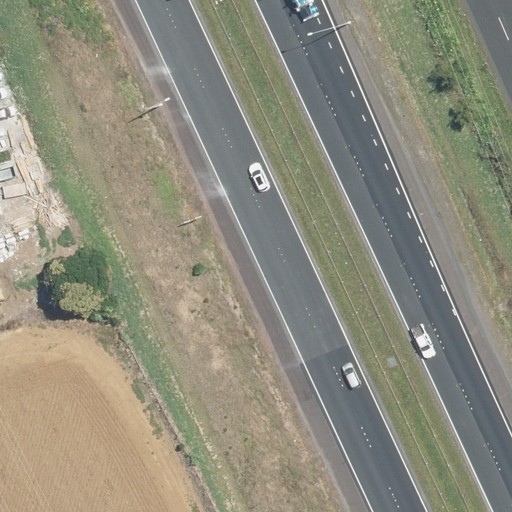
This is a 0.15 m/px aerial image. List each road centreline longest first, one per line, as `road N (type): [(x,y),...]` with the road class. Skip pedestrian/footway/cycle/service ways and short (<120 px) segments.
road 1 (motorway): [(400,511),(162,0)]
road 2 (motorway): [(282,0),(511,494)]
